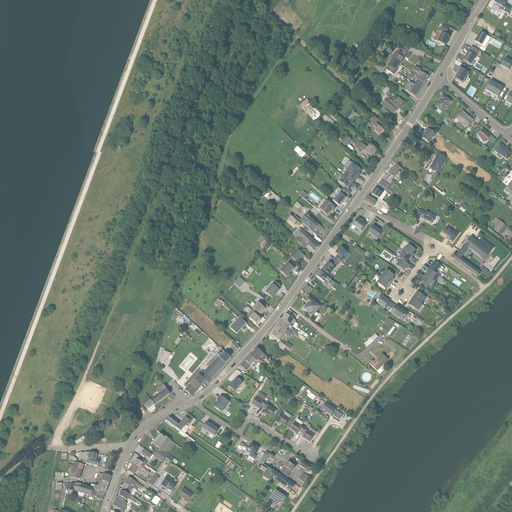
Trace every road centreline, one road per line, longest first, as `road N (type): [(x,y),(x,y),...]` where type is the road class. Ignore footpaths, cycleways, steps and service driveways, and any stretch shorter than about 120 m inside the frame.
road 1 (tertiary): [(358,200),(264,331),(192,402)]
road 2 (track): [(132,259),(56,448)]
road 3 (track): [(401,139),(297,40)]
road 4 (unclassified): [(125,449),(43,449),(0,483)]
